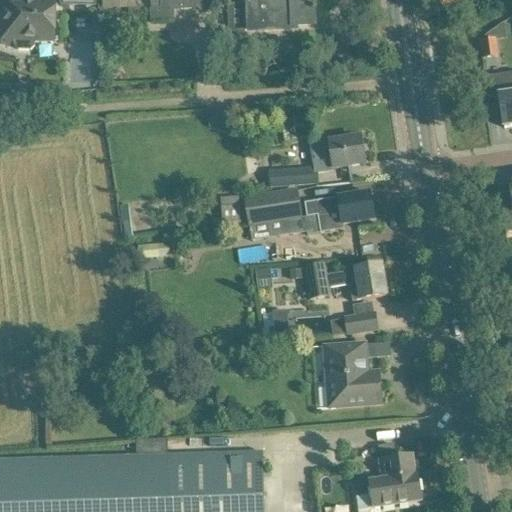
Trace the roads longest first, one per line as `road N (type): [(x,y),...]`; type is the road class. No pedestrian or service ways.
road 1 (tertiary): [(464,421),(426,170)]
road 2 (tertiary): [(426,170),(401,0)]
